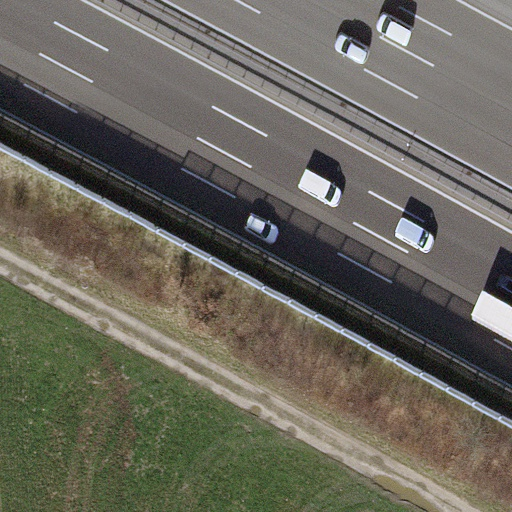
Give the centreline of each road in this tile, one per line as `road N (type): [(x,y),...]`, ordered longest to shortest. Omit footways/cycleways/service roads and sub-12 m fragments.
road 1 (motorway): [(0,32),(511,307)]
road 2 (track): [(0,261),(455,511)]
road 3 (motorway): [(511,108),(312,0)]
